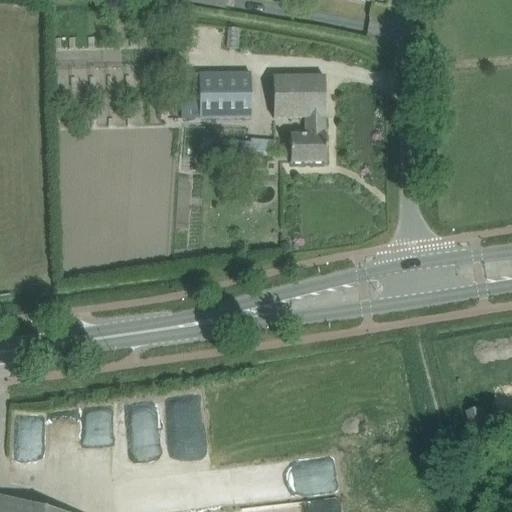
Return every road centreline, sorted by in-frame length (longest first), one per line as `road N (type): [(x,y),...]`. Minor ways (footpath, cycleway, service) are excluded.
road 1 (unclassified): [(415,263),(405,167),(407,0)]
road 2 (secondary): [(415,263),(187,325)]
road 3 (secondary): [(187,325),(420,301)]
road 4 (secondary): [(0,352),(187,325)]
